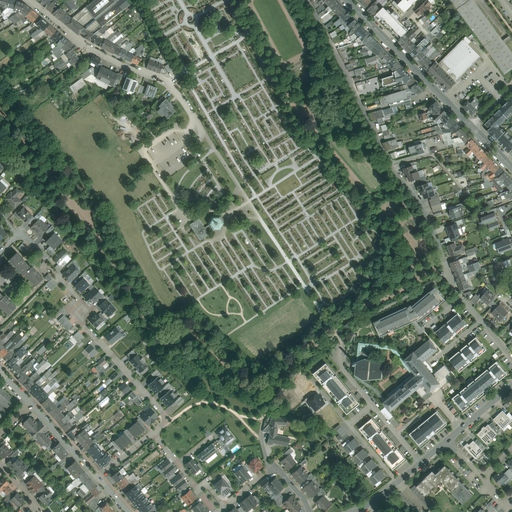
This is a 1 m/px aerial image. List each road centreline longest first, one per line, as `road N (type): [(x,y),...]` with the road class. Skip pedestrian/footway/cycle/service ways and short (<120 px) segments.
road 1 (residential): [(511,357),(454,287),(418,198),(389,166),(308,0)]
road 2 (residential): [(28,0),(73,38),(167,81),(194,127)]
road 3 (residential): [(153,432),(165,415),(82,324),(75,295),(55,273)]
road 4 (residential): [(346,0),(472,127)]
